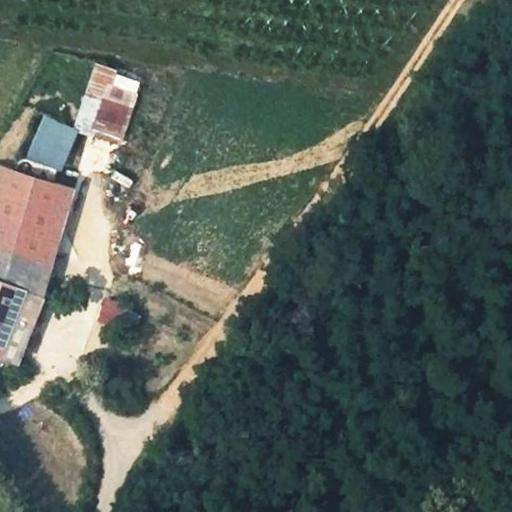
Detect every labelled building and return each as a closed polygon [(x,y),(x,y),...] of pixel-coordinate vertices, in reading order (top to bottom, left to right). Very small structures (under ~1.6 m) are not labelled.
[(117,141),(135,94),(110,84),(116,70),(99,62),(75,125),(117,141)] [(72,186),(0,163),(0,278),(24,288),(42,295),(72,186)] [(0,349),(24,288),(0,278),(0,349)] [(42,295),(24,288),(0,349),(0,352),(18,359),(42,295)] [(105,300),(95,323),(120,333),(129,310),(105,300)]
